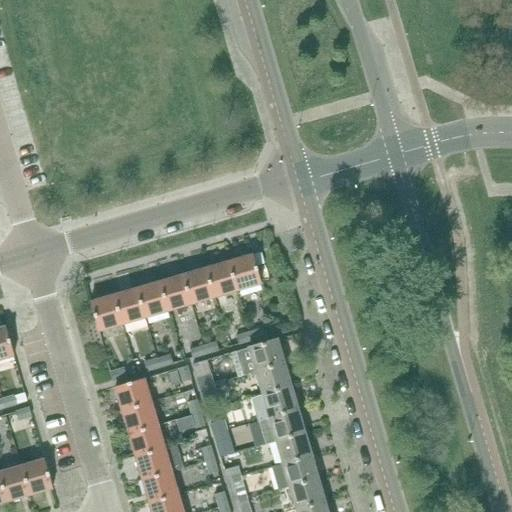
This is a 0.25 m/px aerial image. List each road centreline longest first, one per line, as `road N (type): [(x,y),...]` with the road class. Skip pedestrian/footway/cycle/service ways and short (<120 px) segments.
road 1 (tertiary): [(494,511),(393,157)]
road 2 (tertiary): [(305,183),(399,511)]
road 3 (residential): [(31,261),(305,183)]
road 4 (residential): [(102,511),(31,261)]
road 5 (tertiary): [(252,0),(305,183)]
road 6 (tertiary): [(393,157),(346,0)]
road 7 (residential): [(393,157),(511,135)]
